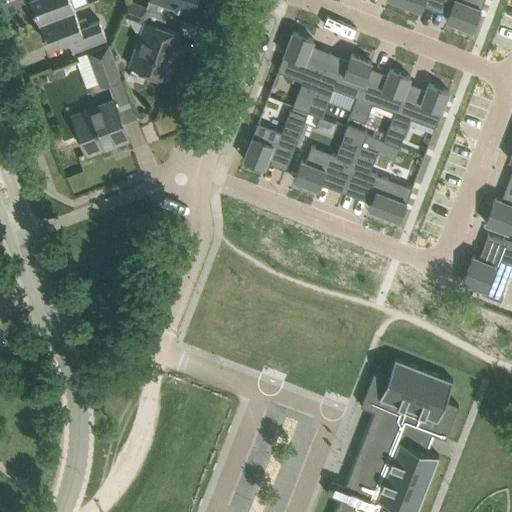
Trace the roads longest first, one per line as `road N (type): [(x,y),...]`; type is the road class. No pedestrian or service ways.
road 1 (residential): [(200,175),(439,266),(511,78)]
road 2 (residential): [(200,175),(206,214),(165,355),(261,392)]
road 3 (unclassified): [(56,511),(75,451),(75,407),(45,289)]
road 4 (residential): [(511,77),(303,0)]
road 5 (residential): [(268,0),(200,175)]
road 6 (residential): [(261,392),(330,418),(294,511)]
road 7 (residential): [(215,511),(261,392)]
road 8 (residential): [(45,289),(0,172)]
